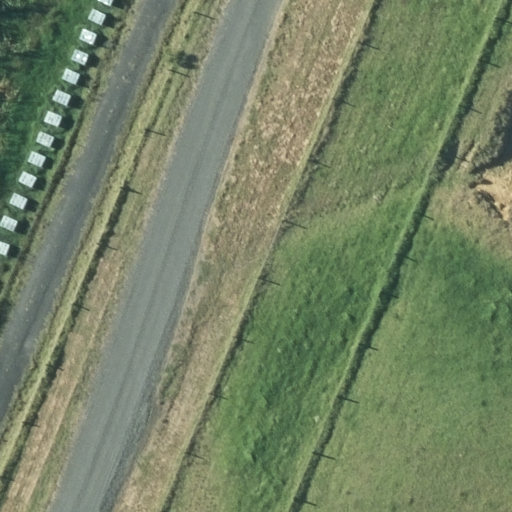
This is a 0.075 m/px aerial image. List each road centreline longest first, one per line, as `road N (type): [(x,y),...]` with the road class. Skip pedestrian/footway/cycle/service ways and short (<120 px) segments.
road 1 (track): [(74,511),(261,0)]
road 2 (track): [(165,0),(0,361)]
